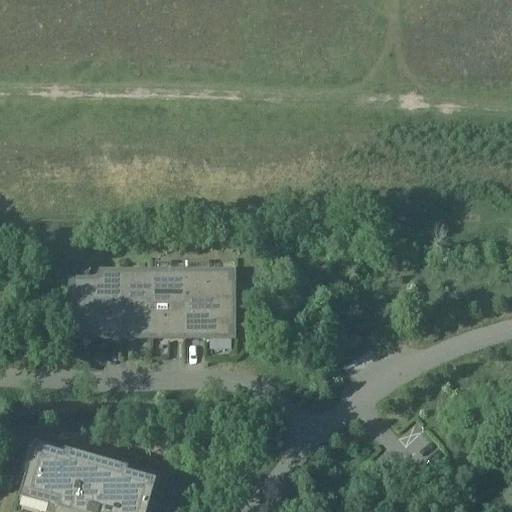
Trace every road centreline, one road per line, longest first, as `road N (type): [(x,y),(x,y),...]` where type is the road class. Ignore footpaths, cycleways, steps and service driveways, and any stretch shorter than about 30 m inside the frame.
road 1 (residential): [(0,384),(260,385),(313,433)]
road 2 (unclassified): [(313,433),(415,365),(511,329)]
